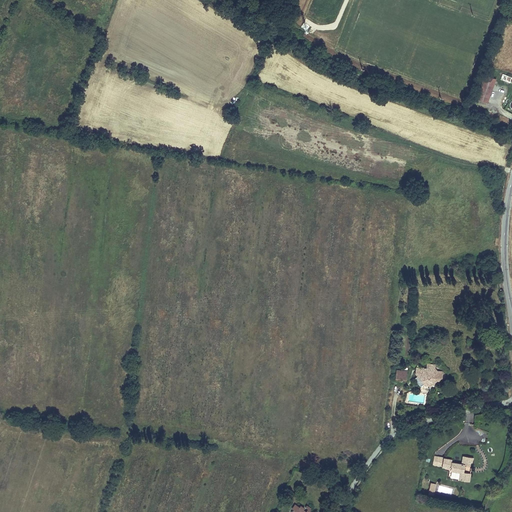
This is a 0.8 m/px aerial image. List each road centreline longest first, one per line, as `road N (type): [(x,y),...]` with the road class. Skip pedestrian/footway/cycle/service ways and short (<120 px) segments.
road 1 (unclassified): [(336,511),(397,428),(511,402)]
road 2 (tertiary): [(511,180),(503,232),(511,313)]
